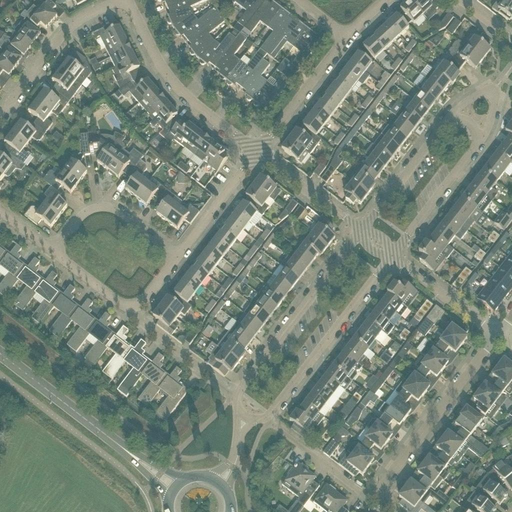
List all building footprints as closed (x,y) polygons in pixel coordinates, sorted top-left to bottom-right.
[(52,13),(58,6),(51,0),(39,0),(39,1),(45,6),(39,12),(51,23),(57,17),(52,13)] [(187,0),(156,0),(157,0),(157,1),(158,2),(160,2),(161,2),(164,0),(168,9),(187,0)] [(190,8),(208,0),(187,0),(168,9),(172,18),(169,19),(168,20),(167,21),(167,22),(167,23),(168,24),(169,25),(170,25),(171,25),(173,28),(193,16),(190,8)] [(244,29),(266,1),(264,0),(238,0),(233,4),(234,5),(235,4),(246,12),(237,24),(244,29)] [(410,0),(409,1),(423,16),(425,18),(432,11),(435,11),(438,9),(429,0),(410,0)] [(511,0),(508,0),(508,1),(506,0),(498,0),(492,9),(509,22),(511,20),(511,0)] [(267,28),(281,9),(280,8),(280,7),(281,6),(280,5),(279,4),(278,3),(277,3),(276,3),(275,4),(273,7),(266,1),(244,29),(251,34),(260,23),(267,28)] [(423,16),(409,1),(400,10),(402,12),(397,17),(407,27),(407,26),(412,22),(414,24),(423,16)] [(25,12),(21,17),(25,21),(27,19),(28,20),(30,22),(37,29),(41,25),(46,29),(51,23),(39,12),(34,7),(27,14),(25,12)] [(187,41),(220,15),(215,8),(198,22),(193,16),(173,28),(175,31),(175,32),(174,33),(174,34),(174,35),(175,36),(176,36),(177,37),(178,36),(179,36),(182,34),(187,41)] [(267,55),(293,22),(285,16),(287,13),(288,12),(288,11),(287,10),(287,9),(286,9),(284,9),(283,9),(282,10),(281,9),(267,28),(273,33),(260,50),(267,55)] [(209,35),(226,22),(220,15),(187,41),(193,49),(191,51),(190,52),(190,53),(190,54),(190,55),(191,56),(192,56),(193,56),(194,55),(197,59),(214,41),(209,35)] [(446,29),(453,19),(448,15),(436,30),(438,33),(446,29)] [(407,27),(397,17),(389,24),(400,36),(409,28),(407,26),(407,27)] [(452,36),(461,24),(456,20),(448,31),(446,32),(452,36)] [(41,35),(35,31),(28,25),(22,21),(14,32),(19,36),(32,46),(41,35)] [(294,48),(308,29),(307,29),(307,28),(308,26),(307,25),(306,24),(305,24),(304,24),(303,24),(302,25),(300,28),(293,22),(267,55),(274,60),(287,43),(294,48)] [(400,36),(389,24),(381,32),(392,44),(400,36)] [(100,38),(102,43),(105,48),(124,39),(119,28),(106,34),(104,30),(93,35),(95,40),(100,38)] [(306,61),(312,53),(313,53),(316,50),(315,49),(320,43),(312,37),(314,34),(314,33),(315,33),(315,32),(315,31),(314,31),(314,30),(313,30),(312,29),(311,29),(310,30),(309,30),(308,29),(294,48),(300,53),(292,65),(285,60),(280,65),(294,76),(299,71),(299,70),(305,62),(306,62),(306,61)] [(32,46),(19,36),(14,32),(11,40),(4,37),(1,41),(8,46),(9,45),(11,47),(24,57),(32,46)] [(392,44),(381,32),(372,40),(383,52),(392,44)] [(236,40),(236,39),(229,34),(220,46),(214,41),(197,59),(200,61),(200,62),(200,63),(200,64),(201,65),(202,66),(203,66),(204,65),(205,65),(207,62),(214,68),(236,40)] [(247,40),(247,39),(240,34),(236,39),(236,40),(214,68),(222,74),(220,76),(219,77),(219,78),(220,79),(220,80),(221,81),(222,81),(223,81),(224,81),(225,80),(226,81),(240,62),(234,57),(247,40)] [(490,50),(488,49),(490,46),(479,38),(477,40),(475,38),(469,46),(467,48),(483,60),(490,50)] [(129,49),(124,39),(105,48),(110,58),(116,55),(129,49)] [(383,52),(372,40),(364,48),(375,60),(383,52)] [(0,48),(2,51),(0,53),(0,59),(1,60),(14,70),(18,64),(22,59),(17,55),(9,49),(8,50),(6,48),(8,46),(1,41),(0,41),(0,48)] [(412,41),(409,45),(413,49),(417,44),(412,41)] [(483,60),(467,48),(459,42),(457,44),(455,44),(453,47),(453,49),(452,51),(451,51),(447,56),(462,68),(466,63),(475,70),(483,60)] [(409,54),(413,49),(409,45),(405,51),(409,54)] [(116,55),(110,58),(115,69),(121,66),(134,59),(129,49),(116,55)] [(372,64),(367,60),(359,54),(352,63),(365,73),(372,64)] [(412,54),(405,64),(408,66),(416,57),(412,54)] [(241,88),(263,60),(256,55),(247,67),(240,62),(226,81),(227,82),(227,83),(226,84),(227,85),(228,86),(229,86),(230,86),(231,86),(232,85),(234,83),(241,88)] [(458,74),(462,68),(447,56),(445,55),(440,61),(443,64),(437,73),(450,84),(452,85),(460,75),(458,74)] [(127,76),(129,74),(139,69),(134,59),(121,66),(115,69),(112,70),(118,83),(117,84),(120,91),(131,84),(127,76)] [(398,59),(394,64),(399,67),(403,62),(398,59)] [(13,70),(1,60),(0,61),(0,77),(3,73),(9,77),(13,70)] [(68,60),(60,70),(76,82),(82,87),(89,78),(92,73),(91,71),(90,69),(85,60),(82,62),(78,67),(69,61),(69,60),(68,60)] [(261,77),(270,66),(263,60),(241,88),(249,94),(247,97),(246,98),(246,99),(247,100),(247,101),(248,102),(250,102),(251,101),(252,101),(253,101),(267,83),(261,77)] [(370,77),(365,73),(352,63),(345,72),(358,82),(363,86),(370,77)] [(395,72),(399,67),(394,64),(390,69),(395,72)] [(403,73),(408,66),(405,64),(400,70),(403,73)] [(276,100),(282,91),(284,91),(284,90),(290,82),(294,76),(280,65),(276,71),(283,76),(274,88),(267,83),(253,101),(254,102),(254,103),(253,104),(254,105),(254,106),(255,107),(256,107),(257,107),(258,107),(258,106),(259,106),(261,103),(269,109),(273,103),(274,104),(277,100),(276,100)] [(82,87),(76,82),(60,70),(52,81),(53,82),(53,81),(62,88),(58,93),(70,102),(82,87)] [(450,84),(437,73),(432,70),(425,79),(443,93),(450,84)] [(358,82),(345,72),(338,82),(351,91),(358,82)] [(383,79),(379,84),(383,87),(391,77),(385,72),(381,78),(383,79)] [(395,76),(390,83),(394,86),(399,79),(395,76)] [(443,93),(425,79),(418,88),(422,92),(435,102),(443,93)] [(139,104),(155,90),(147,81),(137,90),(131,84),(120,91),(118,92),(122,96),(123,98),(129,93),(139,104)] [(351,91),(338,82),(331,91),(344,101),(351,91)] [(387,95),(394,86),(390,83),(383,92),(387,95)] [(146,112),(162,99),(155,90),(139,104),(146,112)] [(58,118),(70,102),(58,93),(54,98),(45,92),(45,91),(36,101),(52,113),(58,118)] [(344,101),(331,91),(324,100),(337,110),(344,101)] [(379,105),(387,95),(383,92),(376,102),(379,105)] [(435,102),(422,92),(415,102),(428,112),(435,102)] [(162,99),(146,112),(150,117),(155,113),(159,117),(170,107),(166,103),(168,101),(164,97),(162,99)] [(369,97),(365,102),(369,105),(373,100),(369,97)] [(337,110),(324,100),(317,109),(330,119),(337,110)] [(47,120),(52,113),(36,101),(28,112),(29,113),(29,112),(38,119),(34,124),(46,133),(53,125),(47,120)] [(365,110),(369,105),(365,102),(361,107),(365,110)] [(372,114),(379,105),(376,102),(368,111),(372,114)] [(428,112),(415,102),(407,111),(421,121),(428,112)] [(173,131),(181,123),(175,118),(177,116),(170,107),(159,117),(162,121),(157,125),(163,132),(159,135),(164,140),(173,131)] [(421,121),(407,111),(402,107),(395,117),(400,121),(413,131),(421,121)] [(330,119),(317,109),(310,118),(323,128),(330,119)] [(365,124),(372,114),(368,111),(361,121),(365,124)] [(355,115),(351,120),(355,124),(359,119),(355,115)] [(133,124),(129,120),(126,116),(121,120),(129,128),(133,124)] [(323,128),(310,118),(303,126),(316,137),(323,128)] [(352,129),(355,124),(351,120),(347,125),(352,129)] [(357,133),(365,124),(361,121),(354,130),(357,133)] [(413,131),(400,121),(393,130),(406,140),(413,131)] [(46,133),(34,124),(30,129),(21,123),(21,122),(12,133),(28,144),(32,139),(36,142),(39,142),(46,133)] [(181,123),(164,140),(170,145),(174,141),(185,149),(197,132),(193,129),(194,126),(190,123),(186,128),(181,123)] [(137,128),(133,124),(129,128),(133,132),(137,128)] [(321,140),(316,137),(303,126),(299,132),(297,130),(289,140),(305,152),(310,156),(321,140)] [(406,140),(393,130),(388,126),(381,136),(399,150),(406,140)] [(350,143),(357,133),(354,130),(346,140),(350,143)] [(194,156),(206,139),(197,132),(185,149),(194,156)] [(4,143),(5,144),(5,143),(7,145),(14,150),(10,155),(20,163),(25,167),(32,158),(31,155),(28,153),(25,153),(23,151),(28,144),(12,133),(4,143)] [(341,133),(337,138),(342,142),(345,137),(341,133)] [(99,134),(88,135),(90,155),(91,156),(98,155),(101,158),(97,163),(108,171),(120,155),(123,151),(122,151),(124,149),(122,148),(121,146),(120,145),(118,144),(116,143),(114,142),(112,141),(110,140),(108,140),(106,139),(105,139),(103,139),(101,139),(100,139),(99,134)] [(88,135),(81,136),(83,156),(90,155),(88,135)] [(399,150),(381,136),(373,145),(392,159),(399,150)] [(338,147),(342,142),(337,138),(333,143),(338,147)] [(203,162),(215,146),(206,139),(194,156),(203,162)] [(155,140),(149,145),(155,150),(160,145),(159,144),(155,140)] [(305,152),(289,140),(282,150),(301,165),(305,160),(301,157),(305,152)] [(343,152),(350,143),(346,140),(339,150),(343,152)] [(392,159),(373,145),(372,144),(365,154),(366,155),(371,159),(384,169),(392,159)] [(511,151),(504,145),(497,154),(511,165),(511,151)] [(217,173),(228,159),(228,158),(224,155),(225,153),(215,146),(203,162),(217,173)] [(120,155),(108,171),(110,173),(109,174),(114,178),(115,177),(118,179),(125,169),(130,173),(135,167),(136,167),(139,163),(140,161),(143,158),(134,151),(130,156),(126,160),(120,155)] [(511,165),(497,154),(490,163),(504,174),(511,165)] [(9,178),(20,163),(10,155),(6,161),(0,155),(0,172),(4,175),(8,179),(9,178)] [(86,173),(79,167),(78,166),(81,162),(74,157),(63,172),(79,184),(87,173),(86,172),(86,173)] [(336,171),(342,163),(334,157),(330,167),(336,171)] [(384,169),(371,159),(364,168),(377,179),(384,169)] [(133,181),(125,191),(136,199),(148,183),(141,178),(144,174),(147,170),(146,166),(140,161),(139,163),(136,167),(135,167),(130,173),(127,177),(133,181)] [(182,171),(185,167),(181,163),(177,168),(182,171)] [(504,174),(490,163),(483,172),(497,183),(504,174)] [(321,164),(313,174),(318,178),(326,168),(321,164)] [(186,175),(190,170),(185,167),(182,171),(186,175)] [(328,170),(321,180),(326,184),(336,171),(330,167),(328,170)] [(373,184),(377,179),(364,168),(352,183),(368,196),(375,186),(373,184)] [(79,184),(63,172),(59,177),(52,172),(50,172),(43,181),(47,184),(51,187),(57,192),(58,191),(61,187),(70,193),(70,194),(79,184)] [(492,189),(497,183),(483,172),(472,186),(486,196),(493,201),(497,196),(497,193),(492,189)] [(277,189),(263,179),(261,177),(253,187),(269,199),(277,189)] [(148,183),(136,199),(146,206),(153,197),(159,201),(166,191),(158,184),(154,188),(148,183)] [(368,196),(352,183),(344,193),(349,197),(345,201),(353,206),(356,202),(360,205),(368,196)] [(493,201),(486,196),(472,186),(462,200),(476,210),(482,215),(488,208),(493,201)] [(62,194),(58,191),(57,192),(51,187),(44,196),(48,199),(43,206),(59,218),(67,207),(66,206),(66,207),(57,200),(62,194)] [(248,198),(244,204),(255,212),(257,213),(262,217),(269,208),(264,204),(269,199),(253,187),(248,194),(246,196),(248,198)] [(164,205),(156,214),(167,222),(179,207),(182,203),(175,197),(166,191),(159,201),(164,205)] [(482,215),(476,210),(462,200),(455,209),(474,224),(475,224),(482,215)] [(290,215),(298,205),(293,201),(285,211),(290,215)] [(244,204),(237,213),(250,223),(257,213),(255,212),(244,204)] [(59,218),(43,206),(39,212),(32,206),(24,217),(37,226),(41,221),(51,228),(59,218)] [(179,207),(167,222),(177,230),(185,221),(190,225),(199,213),(190,206),(185,212),(179,207)] [(305,211),(300,207),(293,217),(298,221),(305,211)] [(474,224),(455,209),(448,218),(467,233),(474,224)] [(250,223),(237,213),(230,222),(243,232),(250,223)] [(504,232),(511,221),(511,216),(508,213),(506,216),(502,213),(494,224),(504,232)] [(467,233),(462,228),(448,218),(441,227),(455,237),(460,241),(467,233)] [(334,231),(327,225),(319,219),(315,224),(318,227),(313,234),(312,236),(327,248),(335,238),(331,235),(334,231)] [(243,232),(230,222),(223,231),(236,241),(243,232)] [(455,237),(441,227),(434,236),(448,246),(455,237)] [(236,241),(223,231),(216,240),(229,250),(236,241)] [(10,255),(10,254),(0,247),(3,244),(0,241),(0,240),(4,236),(0,232),(0,268),(1,267),(10,255)] [(264,242),(269,236),(264,233),(260,239),(264,242)] [(273,235),(268,242),(272,244),(277,238),(273,235)] [(320,258),(327,248),(312,236),(300,251),(313,261),(318,256),(320,258)] [(453,250),(448,246),(434,236),(427,245),(441,256),(447,260),(451,255),(449,254),(453,250)] [(229,250),(216,240),(209,249),(222,259),(229,250)] [(267,251),(272,244),(268,242),(263,248),(267,251)] [(255,254),(260,247),(256,244),(250,251),(255,254)] [(434,264),(440,256),(441,256),(427,245),(426,244),(419,253),(423,257),(419,262),(433,272),(437,267),(434,264)] [(28,268),(18,261),(21,257),(17,255),(22,249),(17,246),(10,254),(10,255),(1,267),(9,273),(0,285),(0,294),(5,299),(19,281),(19,280),(28,268)] [(222,259),(209,249),(202,258),(215,268),(222,259)] [(251,260),(255,254),(250,251),(246,257),(251,260)] [(313,261),(300,251),(293,261),(306,271),(313,261)] [(259,254),(253,261),(257,263),(262,257),(259,254)] [(306,271),(293,261),(288,257),(281,266),(285,270),(299,280),(306,271)] [(215,268),(202,258),(195,267),(208,277),(215,268)] [(46,282),(45,282),(36,274),(38,271),(35,269),(39,263),(34,259),(28,268),(19,280),(19,281),(27,287),(13,305),(23,312),(37,294),(36,294),(46,282)] [(511,263),(507,259),(499,270),(511,279),(511,263)] [(250,273),(257,263),(253,261),(246,270),(250,273)] [(240,265),(236,270),(240,273),(244,268),(240,265)] [(208,277),(195,267),(188,276),(201,286),(208,277)] [(242,282),(250,273),(246,270),(239,280),(242,282)] [(299,280),(285,270),(278,280),(291,290),(299,280)] [(511,289),(511,279),(499,270),(492,280),(509,293),(511,289)] [(464,283),(469,277),(463,272),(458,278),(464,283)] [(64,296),(63,295),(54,288),(56,285),(53,282),(57,277),(52,273),(45,282),(46,282),(36,294),(37,294),(45,301),(31,319),(41,326),(54,308),(64,296)] [(201,286),(188,276),(181,285),(194,295),(201,286)] [(229,279),(226,283),(222,288),(226,291),(233,282),(229,279)] [(235,292),(242,282),(239,280),(231,289),(235,292)] [(291,290),(278,280),(271,289),(284,299),(291,290)] [(509,293),(492,280),(484,290),(501,303),(509,293)] [(387,294),(389,295),(403,305),(409,297),(412,299),(417,293),(403,283),(399,288),(394,284),(387,294)] [(194,295),(181,285),(174,294),(185,303),(187,304),(188,304),(194,295)] [(284,299),(271,289),(266,286),(259,295),(263,299),(277,309),(284,299)] [(81,309),(71,302),(74,298),(71,296),(75,290),(70,287),(63,295),(64,296),(54,308),(63,314),(49,332),(58,340),(72,322),(72,321),(81,309)] [(230,298),(235,292),(231,289),(227,296),(230,298)] [(501,303),(484,290),(476,300),(494,313),(501,303)] [(192,307),(188,304),(187,304),(185,303),(174,294),(170,300),(168,298),(160,308),(176,320),(181,314),(185,316),(192,307)] [(263,299),(259,295),(258,294),(250,304),(252,305),(269,318),(277,309),(263,299)] [(408,309),(403,305),(389,295),(382,304),(401,319),(408,309)] [(99,323),(89,315),(92,312),(88,310),(93,304),(88,300),(81,309),(72,321),(72,322),(80,328),(67,346),(76,353),(90,335),(99,323)] [(213,301),(208,306),(212,309),(217,304),(213,301)] [(226,305),(222,302),(217,308),(221,311),(226,305)] [(382,304),(375,313),(394,328),(401,319),(382,304)] [(252,305),(244,314),(249,318),(262,328),(269,318),(252,305)] [(172,325),(176,320),(160,308),(153,317),(159,322),(156,325),(171,337),(177,329),(172,325)] [(213,321),(221,311),(217,308),(210,318),(213,321)] [(436,320),(441,314),(434,309),(428,317),(426,320),(432,325),(436,320)] [(420,311),(416,316),(422,320),(425,315),(420,311)] [(387,337),(394,328),(375,313),(368,322),(387,337)] [(117,336),(107,329),(109,326),(106,323),(110,318),(105,314),(99,323),(90,335),(98,342),(84,360),(94,367),(108,349),(107,349),(117,336)] [(262,328),(249,318),(241,327),(255,337),(262,328)] [(422,338),(432,325),(426,320),(416,332),(420,335),(422,338)] [(464,337),(468,332),(454,322),(452,320),(442,333),(446,335),(461,347),(467,339),(464,337)] [(387,337),(368,322),(361,331),(375,342),(380,346),(387,337)] [(255,337),(241,327),(237,324),(230,333),(234,337),(247,347),(255,337)] [(135,350),(134,350),(125,342),(127,339),(124,337),(128,331),(123,328),(117,336),(107,349),(108,349),(116,355),(102,373),(112,380),(125,363),(125,362),(135,350)] [(375,342),(361,331),(354,340),(368,351),(375,342)] [(184,342),(190,346),(197,336),(192,332),(184,342)] [(243,352),(247,347),(234,337),(230,333),(218,348),(222,352),(238,364),(244,357),(246,354),(243,352)] [(461,347),(446,335),(437,348),(445,354),(449,350),(455,355),(461,347)] [(363,356),(368,351),(354,340),(343,354),(357,364),(362,368),(367,361),(367,359),(363,356)] [(121,388),(118,392),(126,398),(129,394),(143,376),(152,364),(142,356),(145,353),(142,351),(146,345),(141,341),(134,350),(135,350),(125,362),(125,363),(134,369),(120,387),(121,388)] [(442,359),(444,355),(445,354),(437,348),(436,349),(435,350),(432,347),(434,345),(428,341),(424,347),(426,348),(421,355),(424,357),(427,360),(442,371),(448,364),(442,359)] [(231,374),(238,364),(222,352),(218,357),(214,353),(208,360),(210,362),(208,365),(224,377),(228,372),(231,374)] [(401,353),(398,356),(403,360),(404,361),(407,357),(401,353)] [(362,368),(357,364),(343,354),(333,368),(347,378),(352,382),(357,376),(356,373),(359,372),(362,368)] [(170,377),(160,370),(163,367),(159,364),(164,359),(159,355),(152,364),(143,376),(152,383),(138,401),(140,403),(147,408),(161,390),(170,377)] [(403,360),(398,357),(398,356),(389,368),(393,372),(403,360)] [(442,371),(427,360),(424,357),(416,367),(419,370),(418,372),(427,378),(430,374),(437,379),(442,371)] [(496,367),(511,380),(511,360),(511,359),(507,364),(504,362),(501,365),(499,364),(496,367)] [(511,382),(511,380),(496,367),(495,368),(493,371),(495,373),(492,377),(499,382),(496,385),(495,386),(504,393),(511,382)] [(177,368),(170,377),(161,390),(169,396),(156,414),(156,415),(153,419),(156,421),(164,427),(167,423),(165,421),(188,391),(178,383),(180,380),(177,378),(181,372),(177,368)] [(352,382),(347,378),(333,368),(326,377),(340,387),(345,391),(352,382)] [(384,384),(393,372),(389,368),(383,376),(379,381),(384,384)] [(423,383),(426,380),(427,378),(418,372),(409,384),(424,396),(430,388),(423,383)] [(340,387),(326,377),(319,386),(333,396),(340,387)] [(373,377),(370,381),(375,386),(379,381),(373,377)] [(375,397),(384,384),(379,381),(375,386),(373,388),(370,393),(375,397)] [(424,396),(409,384),(399,396),(408,403),(411,398),(418,403),(424,396)] [(207,391),(201,386),(194,395),(201,399),(207,391)] [(333,396),(319,386),(312,395),(326,405),(333,396)] [(501,397),(503,394),(504,393),(495,386),(492,391),(485,386),(480,393),(494,405),(498,408),(505,400),(501,397)] [(393,394),(385,404),(386,405),(390,408),(405,420),(411,412),(406,408),(405,407),(407,404),(408,403),(399,396),(398,397),(396,394),(394,392),(393,394)] [(368,395),(361,405),(365,408),(370,402),(375,397),(370,393),(368,395)] [(498,408),(494,405),(480,393),(474,401),(479,405),(476,408),(478,409),(477,411),(485,417),(489,413),(494,417),(500,409),(498,408)] [(326,405),(312,395),(305,404),(319,414),(326,405)] [(140,403),(137,406),(144,412),(147,408),(140,403)] [(324,418),(319,414),(305,404),(298,413),(312,423),(317,427),(324,418)] [(390,408),(386,405),(385,405),(380,412),(384,416),(381,420),(389,427),(393,423),(399,428),(405,420),(390,408)] [(357,409),(351,417),(358,422),(362,413),(357,409)] [(476,429),(484,418),(485,417),(477,411),(473,415),(467,410),(461,418),(476,429)] [(305,432),(312,423),(298,413),(297,412),(289,421),(294,425),(291,429),(304,439),(308,435),(305,432)] [(351,417),(345,425),(350,428),(358,422),(351,417)] [(467,441),(476,429),(461,418),(455,425),(461,430),(458,435),(467,441)] [(386,432),(388,428),(389,427),(381,420),(380,422),(372,421),(366,429),(371,433),(387,444),(392,437),(386,432)] [(499,428),(490,440),(494,443),(506,434),(499,428)] [(338,435),(341,438),(347,438),(349,435),(342,429),(338,435)] [(387,444),(371,433),(362,445),(371,451),(374,447),(381,452),(387,444)] [(327,443),(331,438),(325,434),(322,439),(327,443)] [(457,454),(467,441),(458,435),(455,439),(448,434),(442,442),(457,454)] [(332,442),(323,454),(330,459),(339,447),(332,442)] [(462,458),(457,454),(442,442),(436,450),(443,455),(439,459),(448,466),(451,461),(457,465),(462,458)] [(488,451),(476,442),(473,447),(485,456),(488,451)] [(367,456),(370,453),(371,451),(362,445),(361,446),(353,446),(348,453),(353,457),(368,468),(374,461),(367,456)] [(485,456),(473,447),(470,451),(482,460),(485,456)] [(368,468),(353,457),(348,453),(342,461),(338,465),(343,469),(355,478),(359,474),(362,476),(368,468)] [(444,471),(447,467),(448,466),(439,459),(436,464),(429,459),(423,466),(439,478),(442,481),(443,482),(449,475),(444,471)] [(511,491),(511,474),(507,468),(503,463),(496,468),(488,475),(492,480),(490,483),(497,488),(504,483),(511,492),(511,491)] [(319,487),(313,482),(314,480),(316,478),(313,476),(307,471),(308,469),(302,464),(300,466),(298,465),(296,468),(295,467),(294,469),(295,469),(294,470),(292,469),(287,475),(289,477),(285,482),(281,486),(299,499),(296,502),(304,508),(313,495),(319,487)] [(439,478),(423,466),(418,474),(424,479),(421,483),(429,490),(431,488),(435,491),(442,481),(439,478)] [(460,471),(458,473),(466,480),(470,475),(464,470),(460,471)] [(472,488),(470,491),(473,494),(479,498),(486,504),(486,503),(490,498),(500,506),(507,496),(497,488),(490,483),(492,480),(488,475),(476,491),(472,488)] [(458,481),(452,488),(457,492),(463,485),(458,481)] [(432,495),(428,492),(429,490),(421,483),(417,488),(411,483),(405,491),(420,502),(424,505),(432,495)] [(320,494),(316,501),(330,511),(339,511),(347,502),(334,492),(336,491),(330,486),(329,488),(327,486),(320,494)] [(400,507),(407,511),(412,511),(420,502),(405,491),(399,498),(404,502),(400,507)] [(439,492),(436,496),(448,504),(450,500),(439,492)] [(473,494),(462,509),(466,511),(494,511),(496,511),(486,503),(486,504),(479,498),(473,494)] [(448,504),(436,496),(434,499),(445,508),(448,504)]
